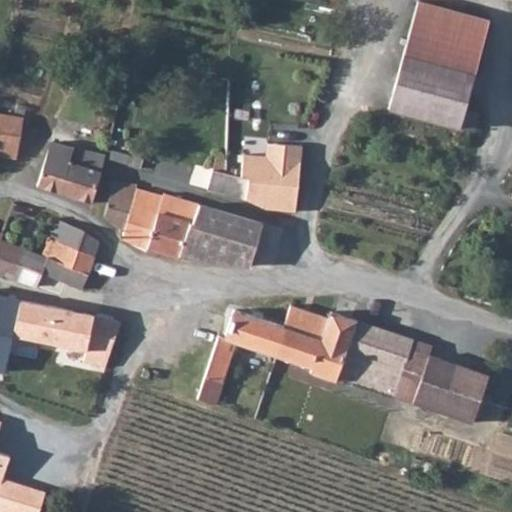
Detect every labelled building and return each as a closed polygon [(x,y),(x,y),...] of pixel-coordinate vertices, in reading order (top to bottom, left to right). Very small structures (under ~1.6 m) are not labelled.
[(475,76),(405,57),(390,111),(460,130),(475,76)] [(0,112),(0,130),(22,135),(26,118),(0,112)] [(0,147),(18,151),(22,135),(0,130),(0,147)] [(94,203),(105,157),(106,155),(53,142),(40,186),(94,203)] [(295,211),(301,159),(244,152),(241,175),(251,177),(249,199),(265,208),(295,211)] [(208,189),(222,193),(223,171),(213,168),(208,189)] [(249,199),(251,177),(241,175),(226,172),(223,171),(222,193),(249,199)] [(139,201),(135,200),(138,187),(138,186),(117,182),(107,217),(126,233),(139,201)] [(190,225),(194,226),(202,203),(165,193),(163,190),(147,189),(138,187),(135,200),(139,201),(126,233),(124,241),(146,250),(179,259),(179,258),(190,225)] [(194,226),(216,232),(222,209),(202,203),(194,226)] [(262,223),(222,209),(216,232),(194,226),(190,225),(179,258),(251,268),(262,223)] [(44,257),(25,249),(13,279),(25,282),(27,275),(35,277),(40,274),(44,277),(46,274),(51,261),(61,265),(67,246),(73,229),(59,224),(57,224),(44,257)] [(102,238),(73,229),(67,246),(97,255),(102,238)] [(0,245),(0,274),(13,279),(25,249),(3,238),(0,245)] [(97,255),(67,246),(61,265),(81,272),(90,275),(97,255)] [(51,261),(46,274),(67,281),(66,283),(75,284),(81,272),(61,265),(51,261)] [(81,272),(75,284),(84,287),(90,275),(81,272)] [(40,287),(44,277),(40,274),(35,277),(27,275),(25,282),(40,287)] [(20,301),(0,296),(0,372),(6,373),(14,336),(52,344),(59,308),(41,305),(20,301)] [(490,376),(431,356),(413,349),(415,342),(392,334),(331,312),(330,316),(292,303),(284,323),(288,324),(278,354),(315,368),(314,374),(337,382),(339,377),(418,404),(424,380),(482,399),(490,376)] [(86,364),(108,368),(123,321),(94,315),(59,308),(52,344),(88,352),(86,364)] [(226,378),(237,350),(239,340),(250,344),(278,354),(288,324),(284,323),(234,308),(225,335),(219,333),(211,354),(207,372),(226,378)] [(246,354),(250,344),(239,340),(237,350),(246,354)] [(415,342),(413,349),(431,356),(433,348),(415,342)] [(218,400),(226,378),(207,372),(199,394),(218,400)] [(418,404),(474,425),(482,399),(424,380),(418,404)] [(26,416),(0,407),(0,447),(14,452),(15,449),(26,416)] [(0,475),(5,476),(14,452),(0,447),(0,475)]
